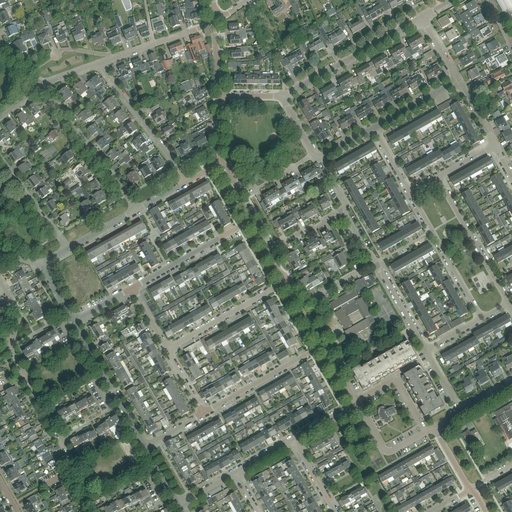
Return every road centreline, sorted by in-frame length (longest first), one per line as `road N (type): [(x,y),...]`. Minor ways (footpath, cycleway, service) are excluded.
road 1 (residential): [(88,511),(75,461),(14,354),(17,313),(0,278)]
road 2 (residential): [(285,94),(422,16)]
road 3 (residential): [(139,207),(41,84)]
road 4 (residential): [(480,320),(408,191)]
road 5 (residential): [(508,304),(437,176)]
road 6 (residential): [(186,179),(100,61)]
road 7 (residential): [(147,445),(74,320)]
road 8 (residential): [(166,349),(287,280)]
road 9 (residential): [(132,288),(252,219)]
road 10 (residential): [(203,412),(324,345)]
